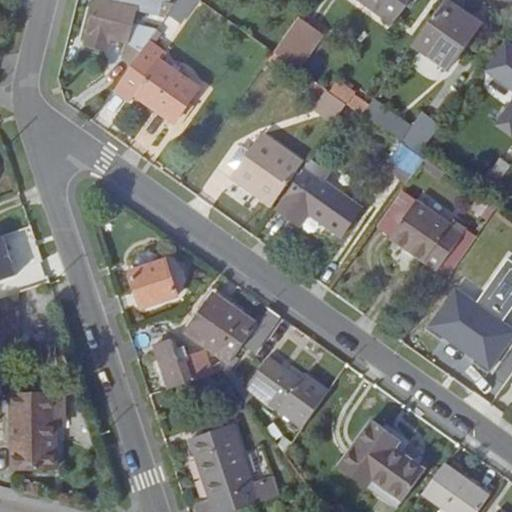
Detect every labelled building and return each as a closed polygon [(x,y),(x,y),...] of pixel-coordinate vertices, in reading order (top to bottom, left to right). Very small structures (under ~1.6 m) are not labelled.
[(149,8),(171,14),(173,0),(110,0),(103,31),(123,35),(140,40),(132,51),(143,59),(152,46),(165,27),(145,23),(149,8)] [(176,13),(192,24),(209,0),(185,0),(184,2),(176,13)] [(375,0),(404,20),(418,0),(375,0)] [(460,66),(491,23),(458,0),(452,0),(424,41),(460,66)] [(300,63),(317,38),(301,27),(284,51),(300,63)] [(120,48),(123,35),(103,31),(100,43),(120,48)] [(511,43),(492,71),(511,85),(511,109),(501,123),(511,130),(511,43)] [(184,120),(208,87),(152,46),(143,59),(128,79),(184,120)] [(341,120),(354,101),(335,88),(322,107),(341,120)] [(434,108),(422,125),(384,96),(371,114),(412,143),(428,154),(452,123),(434,108)] [(279,202),(309,160),(270,131),(239,174),(279,202)] [(392,169),(410,181),(429,155),(428,154),(412,143),(392,169)] [(0,181),(9,159),(0,155),(0,181)] [(410,181),(414,185),(434,158),(429,155),(410,181)] [(500,190),(511,173),(511,159),(507,156),(487,182),(500,190)] [(348,235),(369,206),(333,179),(338,172),(322,160),(317,167),(295,196),(286,209),(316,231),(324,218),(348,235)] [(459,221),(455,227),(421,201),(396,233),(443,268),(472,230),(459,221)] [(0,281),(17,276),(3,235),(0,235),(0,281)] [(151,311),(187,300),(174,263),(139,275),(151,311)] [(493,369),(511,342),(511,322),(461,286),(432,326),(447,336),(449,333),(480,356),(478,359),(493,369)] [(4,354),(35,353),(35,291),(3,302),(4,354)] [(201,334),(242,364),(268,326),(228,296),(201,334)] [(260,343),(270,350),(293,317),(280,309),(269,324),(273,327),(260,343)] [(166,346),(179,390),(225,375),(218,355),(197,360),(195,358),(188,360),(181,342),(166,346)] [(258,389),(315,429),(340,392),(316,376),(312,381),(280,359),(258,389)] [(74,418),(73,393),(25,395),(28,473),(66,471),(65,418),(74,418)] [(226,499),(230,511),(245,511),(291,497),(286,481),(265,488),(245,424),(200,438),(219,501),(226,499)] [(385,424),(353,468),(381,489),(387,480),(417,503),(438,473),(409,451),(413,444),(385,424)] [(455,467),(433,498),(452,511),(490,511),(500,499),(455,467)] [(417,503),(387,480),(381,489),(410,511),(417,503)] [(208,504),(211,511),(230,511),(226,499),(219,501),(208,504)]
